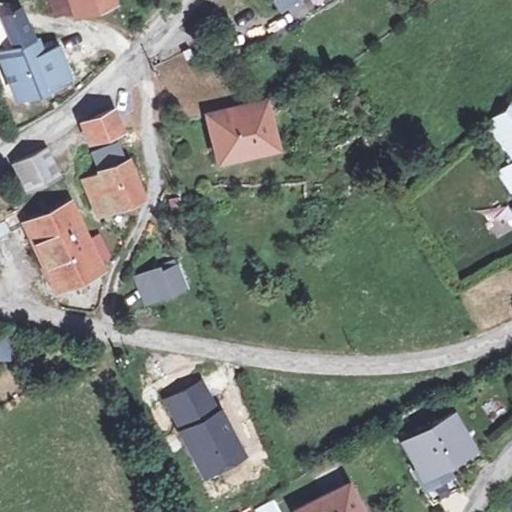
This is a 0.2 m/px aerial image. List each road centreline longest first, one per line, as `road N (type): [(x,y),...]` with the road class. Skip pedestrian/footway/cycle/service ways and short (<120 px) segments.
road 1 (unclassified): [(511,333),(422,360),(302,369),(0,307)]
road 2 (unclassified): [(0,154),(93,91),(184,0)]
road 3 (track): [(177,511),(157,454),(120,394),(100,329)]
